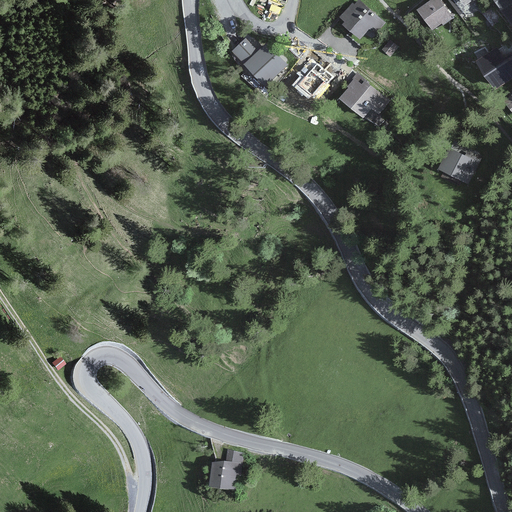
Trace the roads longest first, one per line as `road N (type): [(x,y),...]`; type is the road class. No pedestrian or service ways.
road 1 (residential): [(506,511),(453,365),(373,291),(320,195),(234,130),(209,99),(190,0)]
road 2 (residential): [(142,511),(144,467),(133,430),(87,380),(89,364),(105,354),(128,361),(203,426),(345,466),(419,511)]
road 3 (track): [(135,511),(110,435),(57,378),(0,293)]
